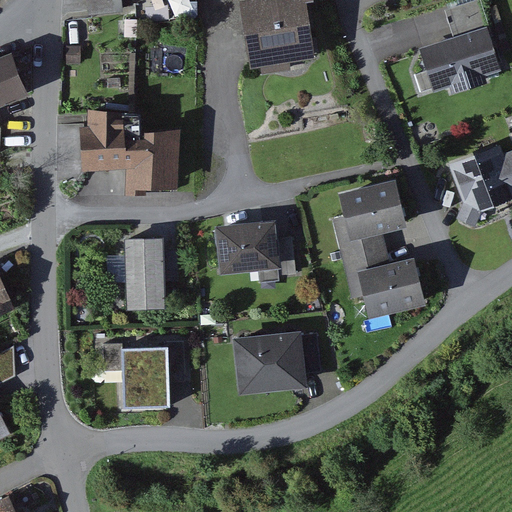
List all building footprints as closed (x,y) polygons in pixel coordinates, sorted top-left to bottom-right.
[(81,0),(82,5),(83,15),(86,15),(118,12),(116,0),(81,0)] [(307,0),(246,0),(247,3),(235,4),(238,17),(246,66),(310,55),(302,6),(308,5),(307,0)] [(453,39),(422,50),(434,88),(492,70),(481,34),(489,31),(479,0),(468,0),(443,8),(448,24),(453,39)] [(78,63),(78,47),(66,47),(66,63),(78,63)] [(0,61),(0,102),(23,93),(8,58),(0,61)] [(77,126),(78,169),(97,168),(115,167),(121,167),(135,166),(135,133),(134,125),(110,126),(110,112),(84,111),(85,118),(85,124),(77,126)] [(121,194),(174,192),(175,132),(135,133),(135,166),(121,167),(121,172),(121,194)] [(497,146),(448,164),(463,205),(458,218),(473,224),(479,210),(511,197),(511,151),(501,156),(497,146)] [(350,258),(384,250),(380,233),(402,228),(392,187),(337,200),(350,258)] [(121,307),(163,306),(163,280),(162,251),(162,239),(150,239),(120,240),(121,307)] [(219,245),(223,290),(279,285),(276,241),(219,245)] [(350,258),(365,318),(422,305),(411,257),(387,263),(384,250),(350,258)] [(168,251),(162,251),(163,280),(175,280),(174,251),(168,251)] [(0,284),(0,337),(23,330),(6,282),(0,284)] [(233,342),(238,394),(301,388),(300,372),(307,371),(317,370),(314,335),(233,342)] [(120,351),(122,405),(169,403),(168,380),(176,380),(185,379),(183,342),(166,343),(166,349),(120,351)] [(0,452),(11,447),(0,424),(0,452)]
